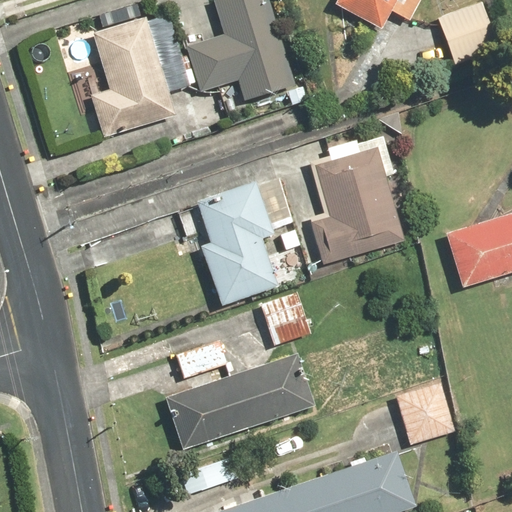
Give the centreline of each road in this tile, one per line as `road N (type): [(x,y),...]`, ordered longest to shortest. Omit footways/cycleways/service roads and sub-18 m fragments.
road 1 (residential): [(0,156),(50,338)]
road 2 (residential): [(50,338),(85,511)]
